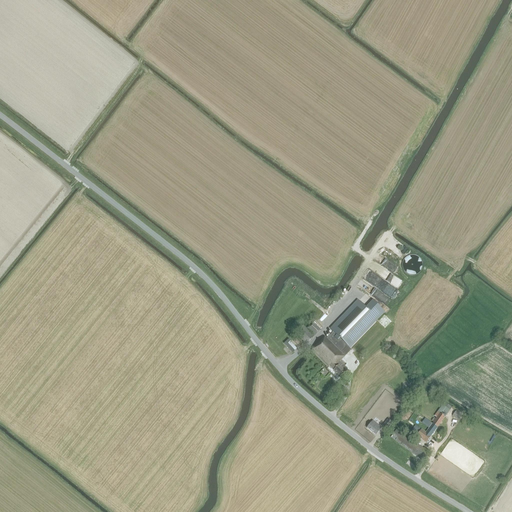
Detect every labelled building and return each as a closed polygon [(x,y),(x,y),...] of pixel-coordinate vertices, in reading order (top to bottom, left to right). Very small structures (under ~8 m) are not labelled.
[(385,289),(384,292),(392,296),(395,289),(390,286),(387,291),(385,289)] [(349,348),(367,328),(384,311),(378,306),(373,300),(365,308),(359,301),(349,311),(331,330),(333,333),(327,339),(325,337),(311,351),(328,367),(329,366),(332,369),(339,362),(345,356),(340,352),(347,346),(349,348)] [(320,330),(312,322),(307,328),(315,335),(320,330)] [(306,344),(314,337),(303,326),(295,334),(306,344)] [(300,347),(303,343),(297,337),(294,341),(300,347)] [(288,339),(284,344),(292,353),(297,349),(288,339)] [(339,362),(332,369),(340,377),(345,372),(341,368),(343,366),(339,362)] [(392,403),(383,396),(381,399),(390,406),(392,403)] [(437,428),(450,411),(442,405),(434,416),(437,418),(432,424),(437,428)] [(374,415),(378,410),(373,406),(370,411),(374,415)] [(462,416),(455,412),(452,416),(459,421),(462,416)] [(393,413),(388,419),(393,422),(397,415),(393,413)] [(371,432),(380,420),(378,418),(374,423),(372,421),(370,423),(367,428),(371,432)] [(380,420),(371,432),(376,435),(379,431),(381,428),(380,427),(382,425),(381,424),(382,422),(380,420)] [(386,430),(392,423),(388,420),(382,426),(386,430)] [(431,437),(437,428),(432,424),(426,433),(421,430),(417,436),(426,443),(431,436),(431,437)] [(415,435),(420,429),(416,426),(411,432),(415,435)] [(423,461),(429,453),(397,429),(391,438),(423,461)]
